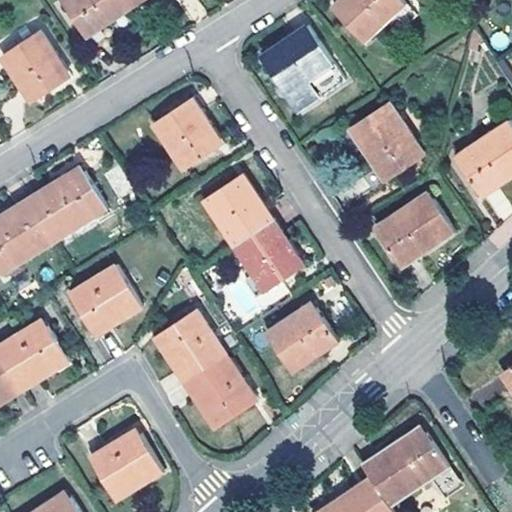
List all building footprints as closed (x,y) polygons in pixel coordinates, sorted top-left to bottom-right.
[(87,36),(134,5),(130,0),(67,0),(65,2),(87,36)] [(406,1),(404,0),(338,0),(334,5),(365,40),(406,1)] [(286,46),(265,60),(298,111),(345,80),(309,23),(283,40),(286,46)] [(32,101),(66,79),(52,58),(58,54),(40,28),(1,54),(32,101)] [(261,54),(265,60),(286,46),(283,40),(261,54)] [(52,58),(66,79),(72,75),(58,54),(52,58)] [(185,169),(218,148),(205,127),(211,123),(194,96),(154,121),(185,169)] [(386,180),(420,158),(406,137),(412,133),(390,100),(350,126),(376,166),(386,180)] [(481,147),(459,161),(482,195),(511,174),(511,123),(509,120),(477,141),(481,147)] [(205,127),(218,148),(225,144),(211,123),(205,127)] [(406,137),(420,158),(426,153),(412,133),(406,137)] [(455,155),(459,161),(481,147),(477,141),(455,155)] [(65,185),(86,171),(82,164),(60,177),(65,185)] [(372,189),(386,180),(376,166),(363,175),(372,189)] [(107,206),(86,171),(65,185),(60,177),(29,197),(55,238),(107,206)] [(244,171),(238,175),(252,196),(258,192),(244,171)] [(205,197),(236,244),(275,218),(258,192),(252,196),(238,175),(205,197)] [(400,218),(379,232),(401,265),(455,230),(430,191),(396,213),(400,218)] [(0,268),(2,271),(55,238),(29,197),(0,215),(0,220),(2,224),(0,224),(0,268)] [(376,226),(379,232),(400,218),(396,213),(376,226)] [(257,297),(300,269),(285,247),(292,243),(275,218),(236,244),(255,272),(245,279),(257,297)] [(285,247),(300,269),(306,264),(292,243),(285,247)] [(101,282),(123,269),(119,263),(97,276),(101,282)] [(143,304),(123,269),(101,282),(97,276),(70,292),(95,334),(143,304)] [(298,320),(319,307),(315,300),(294,314),(298,320)] [(198,307),(191,311),(205,332),(212,328),(198,307)] [(340,338),(319,307),(298,320),(294,314),(268,331),(293,369),(340,338)] [(156,334),(186,379),(228,352),(212,328),(205,332),(191,311),(156,334)] [(29,336),(49,323),(46,317),(25,329),(29,336)] [(71,358),(49,323),(29,336),(25,329),(0,344),(0,350),(22,388),(71,358)] [(0,401),(22,388),(0,350),(0,401)] [(218,427),(253,404),(238,383),(245,378),(228,352),(186,379),(218,427)] [(511,365),(503,371),(511,385),(511,365)] [(238,383),(253,404),(260,400),(245,378),(238,383)] [(422,423),(400,438),(404,443),(426,428),(422,423)] [(121,446),(142,433),(138,426),(117,440),(121,446)] [(450,462),(426,428),(404,443),(400,438),(363,463),(371,476),(390,503),(450,462)] [(163,468),(142,433),(121,446),(117,440),(90,456),(115,497),(163,468)] [(338,507),(330,511),(396,511),(390,503),(371,476),(334,501),(338,507)] [(50,509),(72,495),(67,489),(46,503),(50,509)] [(82,511),(72,495),(50,509),(46,503),(32,511),(82,511)] [(330,511),(338,507),(334,501),(317,511),(330,511)]
